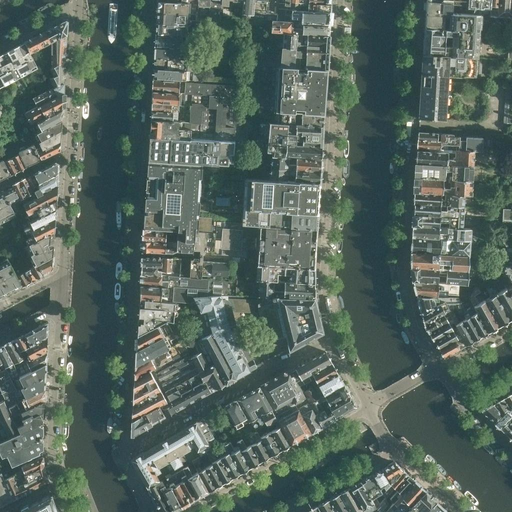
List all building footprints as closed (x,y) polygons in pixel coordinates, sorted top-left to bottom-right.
[(219,27),(220,0),(197,0),(198,4),(196,26),(219,27)] [(254,7),(254,0),(243,0),(243,2),(243,14),(253,15),(254,7)] [(266,8),(267,0),(254,0),(254,7),(266,8)] [(278,2),(278,0),(267,0),(266,8),(266,13),(272,14),(272,12),(273,12),(273,20),(277,20),(278,8),(278,2)] [(289,9),(290,2),(289,0),(284,0),(284,3),(278,2),(278,8),(289,9)] [(467,0),(426,0),(423,54),(419,118),(444,119),(447,75),(475,77),(479,28),(480,26),(481,24),(482,18),(479,15),(478,15),(472,14),(449,13),(449,6),(467,7),(467,0)] [(478,15),(478,0),(467,0),(467,7),(473,7),(472,14),(478,15)] [(490,15),(490,10),(490,6),(490,0),(478,0),(478,15),(479,15),(482,15),(483,8),(487,9),(486,15),(490,15)] [(497,16),(498,0),(490,0),(490,6),(496,6),(495,9),(490,10),(490,15),(497,16)] [(511,0),(498,0),(497,16),(504,16),(504,28),(511,28),(511,0)] [(188,3),(181,3),(157,1),(157,12),(187,14),(188,3)] [(330,12),(330,5),(330,4),(290,2),(289,9),(292,9),(299,10),(299,6),(308,6),(308,10),(330,12)] [(329,24),(330,12),(308,10),(299,10),(292,9),(291,15),(293,16),(293,21),(303,22),(329,24)] [(187,25),(187,14),(157,12),(156,23),(187,25)] [(239,29),(239,18),(231,17),(231,28),(239,29)] [(328,35),(329,24),(303,22),(303,29),(292,28),(292,21),(277,20),(273,20),(272,31),(302,33),(307,34),(328,35)] [(66,35),(67,30),(67,21),(66,21),(45,32),(51,43),(66,35)] [(188,25),(187,25),(156,23),(155,33),(187,35),(188,25)] [(301,44),(302,33),(272,31),(271,35),(281,36),(281,35),(283,35),(283,43),(280,42),(280,45),(278,45),(278,47),(283,47),(295,48),(295,49),(327,52),(328,35),(307,34),(307,45),(301,44)] [(51,43),(45,32),(35,37),(41,48),(51,43)] [(187,50),(188,37),(188,35),(187,35),(155,33),(155,34),(154,48),(187,50)] [(65,63),(65,50),(66,35),(51,43),(51,68),(50,69),(50,70),(65,63)] [(41,48),(35,37),(24,42),(30,54),(41,48)] [(197,81),(198,38),(188,37),(187,50),(186,71),(189,71),(189,80),(197,81)] [(0,87),(38,68),(30,54),(24,42),(0,55),(0,87)] [(511,47),(500,46),(500,50),(486,49),(485,58),(511,59),(511,47)] [(326,69),(327,56),(327,52),(295,49),(295,48),(283,47),(282,55),(261,53),(261,65),(326,69)] [(186,71),(187,50),(154,48),(154,58),(167,59),(167,68),(167,70),(186,71)] [(167,68),(167,59),(154,58),(154,67),(167,68)] [(64,71),(64,68),(65,63),(50,70),(54,77),(64,71)] [(323,114),(325,85),(326,69),(261,65),(259,64),(256,109),(276,111),(323,114)] [(189,80),(189,71),(186,71),(167,70),(154,69),(153,78),(189,80)] [(64,83),(64,78),(64,71),(54,77),(50,79),(54,87),(62,83),(64,83)] [(179,93),(179,82),(153,80),(152,91),(179,93)] [(233,153),(235,120),(240,120),(241,108),(237,108),(238,104),(239,86),(185,82),(184,94),(192,94),(191,106),(190,106),(189,123),(181,122),(172,122),(172,121),(150,119),(149,136),(148,159),(201,163),(223,164),(228,165),(228,153),(233,153)] [(37,106),(63,93),(64,83),(62,83),(54,87),(33,98),(37,106)] [(184,94),(179,93),(152,91),(151,102),(182,105),(190,106),(191,106),(192,94),(184,94)] [(39,120),(63,108),(64,93),(63,93),(37,106),(25,113),(31,124),(39,120)] [(181,112),(182,105),(151,102),(151,111),(173,112),(173,111),(181,112)] [(62,120),(63,108),(39,120),(44,130),(62,120)] [(172,117),(173,112),(151,111),(150,119),(172,121),(172,122),(181,122),(181,117),(172,117)] [(322,126),(322,118),(323,114),(276,111),(275,119),(271,119),(270,122),(322,126)] [(39,142),(61,130),(62,120),(44,130),(35,134),(39,142)] [(238,152),(264,154),(264,156),(320,160),(321,146),(322,134),(322,126),(270,122),(269,122),(268,140),(264,140),(263,150),(247,149),(248,121),(240,120),(235,120),(233,153),(235,153),(238,152)] [(38,153),(61,141),(61,130),(39,142),(41,146),(36,149),(38,153)] [(437,141),(437,133),(418,132),(417,140),(437,141)] [(481,151),(482,138),(453,136),(453,134),(441,134),(440,141),(437,141),(417,140),(417,147),(456,150),(474,151),(481,151)] [(47,157),(60,151),(61,141),(38,153),(41,160),(42,161),(48,158),(47,157)] [(38,153),(36,149),(35,146),(19,154),(26,167),(41,160),(38,153)] [(474,162),(474,151),(456,150),(455,157),(447,157),(447,152),(417,150),(416,163),(477,167),(479,167),(479,163),(474,162)] [(26,167),(19,154),(11,158),(18,171),(26,167)] [(319,171),(320,160),(264,156),(264,167),(270,168),(319,171)] [(18,171),(11,158),(4,162),(11,175),(18,171)] [(317,213),(319,183),(269,180),(244,178),(242,204),(223,203),(223,204),(199,203),(201,163),(148,159),(148,162),(147,161),(145,200),(144,212),(143,228),(144,228),(166,229),(166,230),(177,230),(176,251),(193,252),(193,249),(194,249),(195,231),(197,231),(198,210),(234,213),(234,211),(242,212),(241,223),(249,224),(260,224),(268,225),(269,210),(317,213)] [(0,180),(11,175),(4,162),(3,161),(0,162),(0,180)] [(58,174),(59,164),(56,162),(33,174),(39,184),(58,174)] [(444,179),(445,171),(452,172),(452,180),(472,181),(478,181),(478,179),(473,179),(473,170),(477,170),(477,167),(416,163),(415,177),(444,179)] [(238,166),(228,165),(223,164),(222,176),(238,177),(238,166)] [(319,183),(319,175),(319,171),(270,168),(269,180),(319,183)] [(39,184),(33,174),(26,178),(31,188),(39,184)] [(36,197),(58,185),(58,174),(39,184),(41,189),(33,193),(36,197)] [(414,192),(464,195),(472,196),(472,181),(452,180),(444,179),(415,177),(414,192)] [(33,193),(31,188),(26,178),(19,181),(27,196),(30,195),(32,199),(36,197),(33,193)] [(27,196),(19,181),(13,185),(14,187),(20,199),(23,204),(29,200),(27,196)] [(31,212),(57,199),(58,185),(36,197),(32,199),(29,200),(23,204),(28,214),(31,212)] [(0,221),(15,214),(10,204),(20,199),(14,187),(0,194),(0,221)] [(463,203),(464,195),(414,192),(413,203),(468,207),(469,203),(463,203)] [(31,220),(56,207),(57,199),(31,212),(33,216),(30,217),(31,220)] [(463,215),(463,209),(472,210),(472,207),(468,207),(413,203),(413,214),(463,218),(471,218),(471,216),(463,215)] [(31,230),(55,217),(56,207),(31,220),(30,220),(32,225),(24,229),(26,233),(31,230)] [(511,209),(503,209),(503,221),(511,221),(511,209)] [(316,228),(316,218),(317,213),(269,210),(268,225),(279,225),(279,217),(289,217),(288,226),(316,228)] [(463,224),(463,218),(413,214),(412,225),(467,229),(468,225),(463,224)] [(54,231),(55,217),(31,230),(33,235),(25,239),(28,244),(54,231)] [(214,254),(217,221),(212,221),(211,232),(197,231),(195,231),(194,249),(194,250),(200,250),(199,259),(191,259),(190,273),(190,276),(200,277),(201,261),(202,253),(214,254)] [(247,257),(249,224),(241,223),(217,221),(214,254),(247,257)] [(511,229),(511,221),(503,221),(502,232),(511,232),(511,229)] [(313,268),(315,236),(316,228),(288,226),(279,225),(268,225),(260,224),(257,265),(313,268)] [(470,241),(474,241),(475,240),(475,239),(475,237),(470,237),(470,233),(471,233),(471,234),(475,235),(475,230),(467,229),(412,225),(411,237),(470,241)] [(166,241),(166,230),(166,229),(144,228),(143,240),(166,241)] [(53,257),(53,247),(52,247),(50,243),(54,241),(54,231),(28,244),(26,246),(37,266),(38,265),(53,257)] [(469,251),(470,241),(411,237),(411,249),(410,251),(468,255),(472,255),(472,253),(472,252),(472,251),(471,251),(470,251),(469,251)] [(165,248),(166,241),(143,240),(142,251),(172,253),(172,248),(165,248)] [(467,269),(468,255),(410,251),(410,266),(466,269),(467,269)] [(161,267),(162,257),(142,256),(141,265),(161,267)] [(52,270),(52,265),(53,257),(38,265),(43,275),(44,277),(48,274),(47,273),(52,270)] [(171,272),(172,258),(162,257),(161,267),(161,271),(171,272)] [(180,272),(181,258),(172,258),(171,272),(180,272)] [(190,273),(191,259),(181,258),(180,272),(190,273)] [(22,287),(17,277),(8,261),(0,265),(0,296),(1,298),(22,287)] [(227,278),(228,263),(201,261),(200,277),(208,278),(227,279),(227,278)] [(236,279),(236,263),(228,263),(227,278),(236,279)] [(43,275),(38,265),(37,266),(31,269),(37,278),(43,275)] [(208,278),(200,277),(190,276),(161,275),(161,271),(161,267),(141,265),(141,274),(139,298),(178,301),(192,301),(195,300),(194,297),(208,297),(208,278)] [(257,265),(256,280),(273,281),(285,281),(314,283),(314,278),(313,268),(257,265)] [(435,282),(436,274),(443,274),(443,282),(456,283),(465,284),(466,269),(410,266),(413,281),(435,282)] [(37,278),(31,269),(24,272),(30,282),(37,278)] [(511,317),(511,297),(507,288),(502,291),(499,287),(504,284),(497,271),(491,285),(510,319),(511,317)] [(30,282),(24,272),(17,277),(22,287),(30,282)] [(314,298),(314,293),(314,283),(285,281),(284,291),(272,291),(273,281),(256,280),(253,280),(253,283),(260,283),(259,290),(256,289),(256,293),(250,293),(250,297),(258,297),(259,297),(314,298)] [(455,295),(456,283),(443,282),(435,282),(413,281),(417,295),(447,297),(447,294),(455,295)] [(510,319),(491,285),(476,284),(477,286),(481,294),(485,291),(489,298),(485,301),(499,325),(510,319)] [(499,325),(485,301),(480,303),(476,296),(481,294),(477,286),(471,300),(477,312),(488,331),(499,325)] [(421,314),(444,301),(446,304),(453,300),(456,300),(460,301),(459,298),(447,297),(417,295),(421,314)] [(244,345),(245,344),(241,337),(242,337),(242,335),(242,334),(242,333),(242,332),(241,332),(241,331),(240,330),(239,329),(239,328),(238,328),(237,328),(235,320),(234,320),(231,308),(234,309),(234,312),(254,313),(254,309),(255,309),(257,307),(257,306),(258,297),(250,297),(208,297),(194,297),(195,300),(201,310),(198,319),(190,323),(199,340),(186,347),(187,350),(204,382),(205,381),(210,392),(225,384),(236,378),(249,371),(256,366),(253,359),(252,359),(244,345)] [(322,332),(320,322),(314,298),(259,297),(261,305),(257,306),(257,307),(261,323),(256,324),(260,339),(265,338),(265,341),(287,337),(289,350),(322,332)] [(177,324),(178,301),(139,298),(137,336),(162,323),(173,323),(177,324)] [(424,324),(445,311),(444,307),(447,306),(449,309),(452,307),(452,308),(455,306),(456,300),(453,300),(446,304),(444,301),(421,314),(424,324)] [(480,335),(467,309),(463,301),(460,301),(456,300),(455,306),(460,316),(463,314),(466,319),(463,321),(473,340),(480,335)] [(473,340),(463,321),(460,322),(452,308),(452,307),(449,309),(447,310),(452,319),(456,327),(458,331),(461,336),(466,344),(473,340)] [(488,331),(477,312),(474,314),(470,307),(467,309),(480,335),(488,331)] [(429,332),(452,319),(447,310),(445,311),(424,324),(429,332)] [(260,323),(258,313),(251,314),(253,324),(260,323)] [(434,340),(453,329),(456,327),(452,319),(429,332),(434,340)] [(47,336),(48,322),(24,335),(30,345),(47,336)] [(136,351),(172,332),(176,329),(173,323),(162,323),(137,336),(136,351)] [(454,340),(461,336),(458,331),(456,333),(453,329),(434,340),(439,349),(454,340)] [(135,366),(167,349),(182,340),(179,335),(175,337),(172,332),(136,351),(135,366)] [(30,345),(24,335),(14,340),(19,350),(21,349),(23,349),(30,345)] [(47,336),(30,345),(23,349),(25,353),(28,352),(31,358),(47,350),(47,336)] [(466,344),(461,336),(454,340),(459,348),(466,344)] [(19,350),(14,340),(13,340),(4,345),(14,364),(24,359),(19,350)] [(454,350),(459,348),(454,340),(439,349),(443,356),(449,353),(450,355),(455,353),(454,350)] [(16,366),(14,364),(4,345),(0,346),(0,356),(3,362),(5,367),(9,365),(11,369),(16,366)] [(160,365),(172,358),(167,349),(135,366),(135,378),(151,370),(153,368),(160,365)] [(15,378),(19,376),(47,363),(47,350),(31,358),(16,366),(11,369),(15,378)] [(210,392),(205,381),(204,382),(187,350),(172,358),(174,363),(163,369),(160,365),(153,368),(170,399),(167,401),(159,406),(165,416),(210,392)] [(301,379),(310,374),(331,362),(325,351),(295,368),(301,379)] [(315,386),(337,373),(331,362),(310,374),(315,382),(313,383),(315,386)] [(46,376),(47,363),(19,376),(24,386),(46,376)] [(0,381),(10,376),(7,371),(6,368),(0,371),(0,381)] [(311,432),(299,410),(296,405),(294,401),(304,395),(303,393),(296,382),(301,379),(295,368),(259,387),(277,420),(290,444),(311,432)] [(167,401),(162,390),(151,370),(135,378),(133,406),(132,420),(146,413),(159,406),(167,401)] [(309,404),(343,384),(337,373),(315,386),(317,390),(320,388),(322,391),(315,394),(312,388),(303,393),(304,395),(309,404)] [(14,391),(17,390),(16,389),(10,376),(0,381),(0,389),(5,400),(8,405),(18,400),(14,391)] [(46,376),(24,386),(21,387),(26,397),(45,388),(46,376)] [(329,407),(350,395),(343,384),(309,404),(315,415),(329,407)] [(277,420),(259,387),(236,400),(248,421),(250,420),(255,429),(257,432),(258,433),(268,427),(267,426),(275,422),(277,420)] [(12,415),(19,412),(43,401),(44,401),(45,388),(26,397),(23,398),(18,400),(8,405),(12,415)] [(23,398),(18,388),(16,389),(17,390),(14,391),(18,400),(23,398)] [(357,409),(356,407),(350,395),(329,407),(336,418),(341,415),(342,417),(357,409)] [(511,407),(507,398),(496,404),(505,414),(511,407)] [(20,432),(15,422),(12,415),(8,405),(5,400),(0,402),(0,438),(1,441),(9,437),(20,432)] [(248,421),(236,400),(224,406),(236,428),(248,421)] [(43,422),(44,403),(44,401),(43,401),(19,412),(22,419),(15,422),(20,432),(42,422),(43,422)] [(321,426),(315,415),(309,404),(299,410),(311,432),(321,426)] [(505,414),(496,404),(485,410),(483,408),(481,409),(483,412),(495,424),(497,422),(505,414)] [(165,416),(159,406),(146,413),(152,423),(165,416)] [(336,418),(329,407),(315,415),(321,426),(336,418)] [(503,428),(511,418),(511,415),(511,414),(511,413),(511,407),(505,414),(497,422),(503,428)] [(153,426),(152,423),(146,413),(132,420),(132,434),(132,435),(141,429),(142,431),(153,426)] [(508,433),(511,428),(511,418),(503,428),(508,433)] [(186,460),(182,453),(194,446),(200,456),(207,453),(211,450),(212,450),(208,443),(211,441),(214,440),(202,419),(196,422),(184,429),(168,439),(159,443),(160,444),(143,453),(131,460),(148,487),(161,479),(158,474),(161,472),(158,467),(165,463),(169,470),(174,467),(174,468),(182,463),(186,460)] [(290,444),(277,420),(275,422),(277,426),(276,427),(276,428),(270,432),(280,450),(290,444)] [(43,451),(43,424),(42,424),(42,423),(42,422),(20,432),(9,437),(1,441),(0,441),(0,452),(1,455),(1,457),(3,456),(7,455),(12,465),(13,464),(41,452),(42,452),(42,451),(43,451)] [(260,437),(258,433),(257,432),(252,435),(256,442),(251,445),(260,461),(270,455),(260,437)] [(280,450),(270,432),(260,437),(270,455),(280,450)] [(260,461),(251,445),(246,448),(243,443),(245,443),(242,439),(236,442),(240,449),(250,467),(260,461)] [(250,467),(240,449),(235,451),(235,450),(231,442),(227,444),(226,442),(223,443),(225,447),(239,473),(250,467)] [(239,473),(225,447),(221,449),(224,454),(220,457),(231,477),(239,473)] [(231,477),(220,457),(216,459),(211,450),(207,453),(210,458),(212,463),(223,482),(231,477)] [(43,465),(43,463),(43,456),(41,452),(13,464),(17,472),(18,476),(21,475),(25,473),(43,465)] [(223,482),(212,463),(210,464),(207,459),(210,458),(207,453),(200,456),(199,457),(202,462),(205,468),(215,487),(223,482)] [(215,487),(205,468),(201,470),(198,464),(202,462),(199,457),(192,461),(198,472),(208,491),(215,487)] [(391,482),(403,470),(396,463),(393,462),(383,468),(391,482)] [(208,491),(198,472),(192,475),(191,473),(192,472),(187,464),(182,467),(198,497),(208,491)] [(48,480),(47,477),(43,465),(25,473),(27,479),(23,480),(23,481),(27,491),(47,480),(48,480)] [(198,497),(182,467),(173,472),(174,474),(177,480),(181,477),(183,481),(179,483),(189,502),(198,497)] [(391,482),(383,468),(372,475),(378,487),(381,492),(381,493),(391,482)] [(393,502),(414,480),(403,470),(391,482),(381,493),(385,498),(385,499),(390,493),(389,492),(394,487),(397,490),(390,499),(393,502)] [(21,495),(13,475),(10,477),(8,471),(2,474),(13,499),(21,495)] [(0,472),(0,505),(13,499),(2,474),(1,472),(0,472)] [(27,491),(23,481),(23,480),(21,475),(18,476),(17,472),(13,475),(21,495),(27,491)] [(189,502),(179,483),(175,485),(173,482),(177,480),(174,474),(166,479),(168,483),(181,506),(189,502)] [(374,496),(381,492),(378,487),(372,475),(361,481),(378,511),(383,511),(389,506),(385,499),(385,498),(379,504),(374,496)] [(170,511),(173,511),(160,487),(164,485),(161,479),(148,487),(147,488),(153,498),(151,499),(157,511),(170,511)] [(403,511),(404,511),(424,491),(414,480),(393,502),(389,506),(383,511),(393,511),(395,510),(394,509),(397,506),(403,511)] [(378,511),(361,481),(350,487),(363,511),(378,511)] [(181,506),(168,483),(164,485),(160,487),(173,511),(181,506)] [(363,511),(350,487),(339,493),(350,511),(354,511),(358,510),(358,511),(363,511)] [(424,511),(435,501),(424,491),(404,511),(424,511)] [(57,511),(51,493),(18,511),(16,511),(57,511)] [(350,511),(339,493),(329,499),(335,511),(350,511)] [(335,511),(329,499),(318,506),(321,511),(335,511)] [(444,511),(446,511),(435,501),(424,511),(444,511)]
